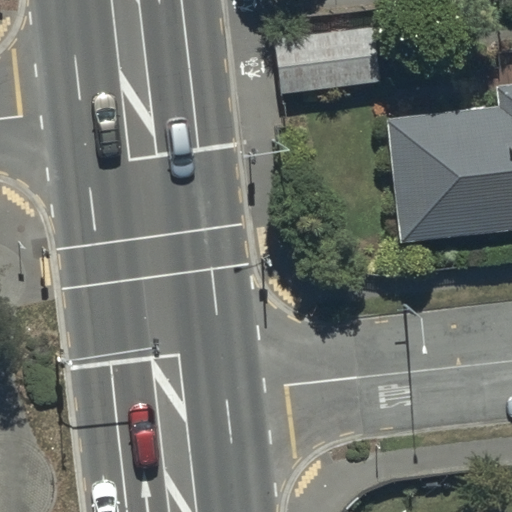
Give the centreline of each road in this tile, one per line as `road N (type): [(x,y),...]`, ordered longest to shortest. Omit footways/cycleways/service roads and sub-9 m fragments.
road 1 (residential): [(175,401),(511,362)]
road 2 (trunk): [(138,100),(175,401)]
road 3 (residential): [(138,100),(0,117)]
